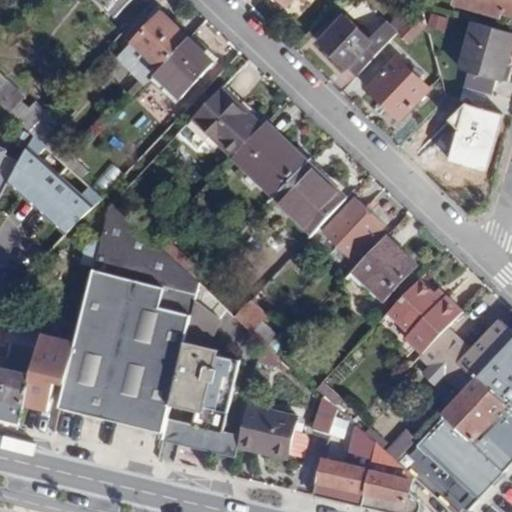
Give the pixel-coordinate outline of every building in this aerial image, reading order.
[(99,0),(117,17),(132,0),(99,0)] [(511,13),(511,0),(459,0),(459,3),(500,15),(502,11),(511,13)] [(425,56),(435,47),(424,8),(423,6),(412,17),(399,32),(425,56)] [(321,41),(357,75),(399,32),(412,17),(405,11),(392,26),(388,22),(371,40),(345,16),(321,41)] [(162,67),(189,38),(163,13),(134,42),(162,67)] [(502,80),(511,48),(511,32),(475,22),(463,68),(502,80)] [(202,36),(195,44),(215,62),(222,55),(202,36)] [(195,44),(189,38),(162,67),(155,74),(181,98),(215,62),(195,44)] [(384,100),(389,104),(402,117),(430,86),(399,58),(372,88),(384,100)] [(43,117),(46,113),(36,103),(31,109),(22,101),(26,97),(4,76),(0,79),(0,101),(32,130),(43,117)] [(254,113),(224,85),(219,91),(247,120),(254,113)] [(193,119),(234,157),(259,130),(247,120),(219,91),(193,119)] [(32,130),(51,148),(62,136),(43,117),(32,130)] [(276,196),(308,161),(267,123),(259,130),(234,157),(276,196)] [(27,145),(20,162),(10,181),(67,233),(92,208),(27,145)] [(0,146),(0,197),(10,181),(20,162),(5,154),(7,150),(0,146)] [(70,165),(83,177),(91,169),(76,157),(70,165)] [(314,232),(347,197),(308,161),(276,196),(314,232)] [(309,238),(314,232),(276,196),(270,202),(309,238)] [(356,200),(328,230),(355,256),(385,226),(356,200)] [(201,282),(197,278),(155,242),(112,203),(102,239),(96,267),(60,403),(166,428),(168,420),(173,399),(196,301),(201,282)] [(404,251),(387,236),(355,270),(385,298),(413,269),(398,257),(404,251)] [(96,267),(102,239),(92,237),(84,264),(96,267)] [(418,264),(404,251),(398,257),(413,269),(418,264)] [(423,354),(464,311),(445,295),(440,300),(432,292),(419,279),(388,312),(409,332),(405,336),(423,354)] [(0,417),(19,423),(24,404),(42,335),(57,287),(42,284),(10,338),(6,357),(0,356),(0,417)] [(440,300),(445,295),(438,287),(432,292),(440,300)] [(221,322),(196,301),(173,399),(200,404),(194,425),(190,446),(221,453),(226,429),(242,359),(207,350),(221,322)] [(254,330),(263,321),(246,305),(237,314),(254,330)] [(470,384),(511,340),(511,330),(500,318),(479,339),(470,330),(443,358),(453,367),(470,384)] [(254,330),(278,352),(286,343),(263,321),(254,330)] [(65,339),(42,335),(24,404),(48,409),(65,339)] [(511,340),(470,384),(454,401),(443,412),(447,417),(413,453),(470,507),(511,463),(511,340)] [(453,367),(443,358),(438,363),(448,373),(453,367)] [(436,404),(443,412),(454,401),(446,393),(436,404)] [(330,437),(340,408),(326,394),(313,431),(330,437)] [(299,416),(249,405),(243,433),(239,445),(259,450),(261,444),(291,451),(306,454),(309,437),(295,433),(299,416)] [(166,428),(164,439),(190,446),(194,425),(168,420),(166,428)] [(398,460),(419,438),(408,428),(387,450),(398,460)] [(221,453),(236,457),(239,445),(243,433),(226,429),(221,453)] [(363,505),(377,442),(364,430),(358,451),(350,450),(347,462),(323,456),(316,495),(363,505)] [(410,482),(415,474),(398,460),(387,450),(377,442),(363,505),(392,511),(416,511),(419,510),(423,503),(420,497),(410,490),(410,482)] [(261,444),(259,450),(290,457),(291,451),(261,444)] [(327,444),(323,456),(347,462),(350,450),(327,444)]
